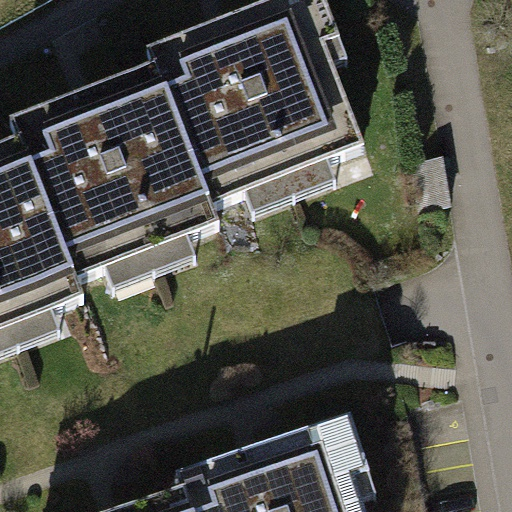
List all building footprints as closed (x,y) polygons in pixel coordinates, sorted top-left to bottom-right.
[(273,0),(140,53),(146,67),(203,211),(358,150),(318,50),(334,43),(317,0),(273,0)] [(210,228),(203,211),(146,67),(3,123),(10,141),(67,284),(210,228)] [(0,331),(74,302),(67,284),(10,141),(0,144),(0,331)] [(167,480),(172,495),(177,511),(361,511),(352,483),(365,479),(346,421),(167,480)] [(177,511),(172,495),(119,511),(177,511)]
